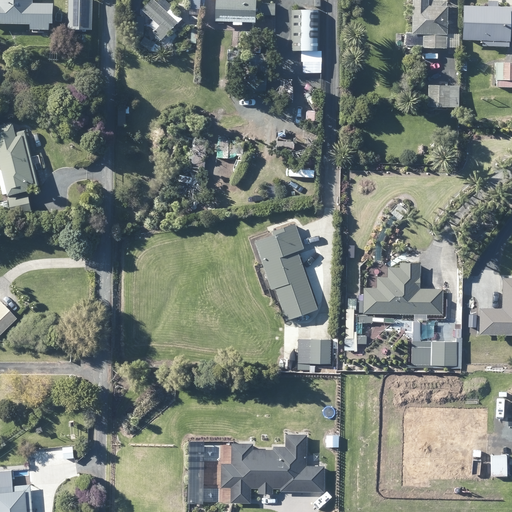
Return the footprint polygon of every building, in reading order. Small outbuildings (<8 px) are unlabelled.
[(0,0),(0,23),(27,23),(27,29),(31,29),(43,29),(46,29),(46,23),(49,23),(49,4),(49,3),(29,3),(29,0),(0,0)] [(66,0),(66,28),(69,28),(72,29),(90,29),(90,0),(66,0)] [(168,6),(162,1),(160,0),(155,0),(154,2),(151,0),(146,0),(143,4),(138,9),(149,19),(143,26),(150,32),(159,40),(175,21),(164,11),(168,6)] [(200,0),(190,0),(190,10),(200,11),(200,0)] [(213,0),(212,21),(252,22),(253,14),(273,15),(273,3),(253,2),(252,0),(213,0)] [(419,47),(444,48),(444,0),(407,0),(407,34),(413,34),(413,46),(419,47)] [(495,6),(495,2),(495,1),(485,0),(485,6),(459,5),(459,40),(479,40),(479,45),(506,46),(506,28),(511,29),(511,6),(495,6)] [(291,10),(291,50),(319,50),(319,10),(291,10)] [(143,16),(133,15),(128,15),(126,34),(142,35),(143,16)] [(257,41),(250,41),(250,33),(243,33),(242,51),(256,52),(257,42),(257,41)] [(235,49),(234,59),(244,60),(244,53),(241,53),(241,49),(235,49)] [(511,86),(511,62),(504,62),(494,62),(493,79),(495,79),(495,86),(511,86)] [(231,63),(230,71),(237,71),(237,68),(240,68),(241,64),(231,63)] [(229,90),(241,91),(241,83),(239,83),(239,76),(232,76),(232,82),(230,82),(229,90)] [(261,87),(243,85),(241,101),(256,103),(257,94),(260,94),(261,87)] [(453,85),(432,85),(427,85),(427,106),(456,106),(456,85),(453,85)] [(12,132),(11,127),(10,122),(0,124),(0,179),(4,195),(25,190),(25,187),(36,185),(32,163),(29,154),(24,129),(21,130),(12,132)] [(220,163),(193,159),(190,181),(217,185),(220,163)] [(30,211),(26,193),(26,191),(6,196),(11,218),(31,214),(30,211)] [(294,229),(294,228),(292,223),(274,229),(270,231),(271,235),(253,241),(269,288),(272,287),(277,301),(284,320),(291,317),(295,316),(315,309),(296,254),(295,251),(301,248),(294,229)] [(407,262),(401,261),(398,261),(398,267),(390,266),(385,266),(385,277),(374,277),(374,285),(374,288),(361,287),(361,300),(358,300),(357,312),(361,312),(361,313),(363,313),(390,313),(401,314),(441,314),(441,289),(418,288),(418,287),(418,283),(418,280),(418,262),(412,262),(407,262)] [(511,277),(501,277),(500,308),(477,308),(477,334),(511,334),(511,277)] [(0,330),(13,317),(0,304),(0,330)] [(328,339),(310,339),(308,339),(308,356),(296,356),(296,363),(328,363),(328,339)] [(454,365),(454,341),(430,341),(430,365),(454,365)] [(286,436),(285,448),(275,448),(275,451),(254,451),(254,450),(250,450),(251,445),(232,444),(231,465),(221,465),(220,488),(231,488),(230,503),(250,504),(251,488),(258,488),(258,493),(271,494),(272,491),(322,493),(323,467),(305,467),(306,436),(286,436)] [(204,445),(190,444),(188,503),(202,504),(204,445)] [(504,454),(473,456),(473,466),(465,467),(465,477),(505,475),(504,454)] [(0,511),(30,511),(28,484),(0,486),(0,511)]
